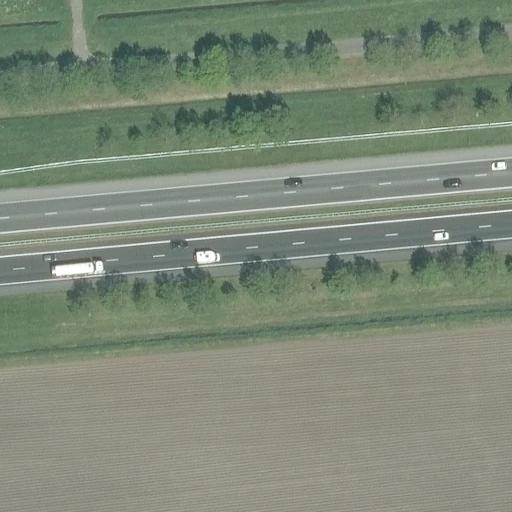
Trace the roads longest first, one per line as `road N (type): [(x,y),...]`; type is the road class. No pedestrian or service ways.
road 1 (motorway): [(0,274),(511,226)]
road 2 (motorway): [(511,172),(0,218)]
road 3 (unclassified): [(0,74),(511,29)]
